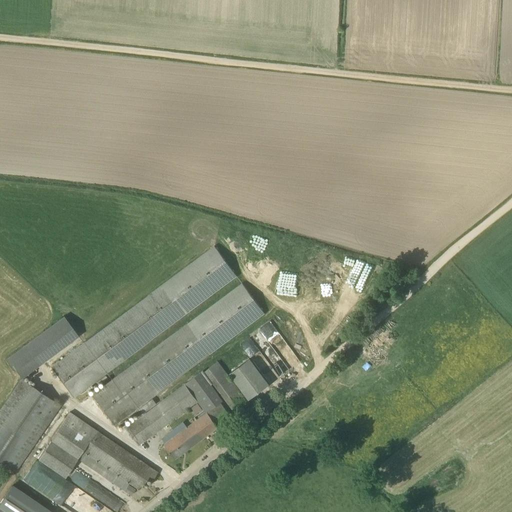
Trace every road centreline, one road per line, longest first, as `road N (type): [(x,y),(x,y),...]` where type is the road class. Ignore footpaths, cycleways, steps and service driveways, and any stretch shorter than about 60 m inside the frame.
road 1 (track): [(511,89),(0,38)]
road 2 (unclassified): [(149,511),(511,200)]
